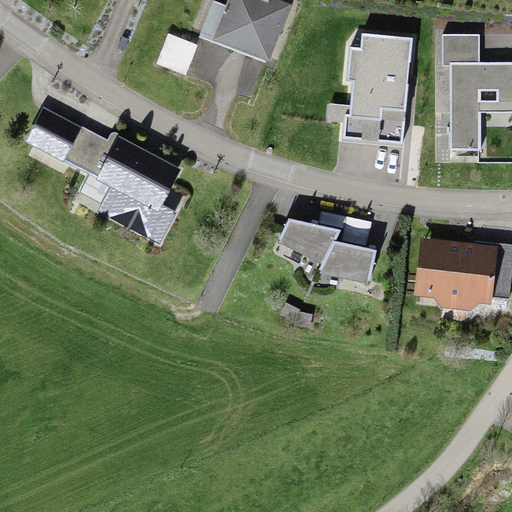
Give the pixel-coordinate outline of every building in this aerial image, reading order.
[(227,0),(212,40),(269,61),(291,5),(278,0),(227,0)] [(402,144),(410,39),(361,35),(360,48),(350,47),(347,83),(351,83),(349,105),(328,104),(327,122),(343,123),(342,139),(402,144)] [(478,36),(442,35),(441,67),(449,67),(448,152),(477,152),(477,112),(511,112),(511,62),(478,62),(478,36)] [(81,128),(42,108),(24,142),(63,162),(81,128)] [(117,146),(79,125),(61,157),(100,178),(117,146)] [(107,184),(97,211),(159,246),(176,212),(164,206),(182,170),(118,138),(97,179),(107,184)] [(340,231),(289,219),(278,240),(280,241),(279,244),(323,266),(340,231)] [(475,245),(421,239),(414,297),(434,298),(440,306),(470,311),(479,304),(492,304),(492,297),(510,299),(511,278),(511,245),(475,241),(475,245)] [(369,284),(376,251),(333,241),(317,273),(369,284)]
